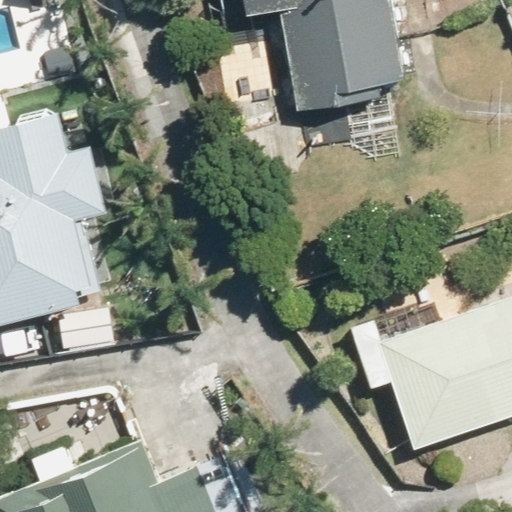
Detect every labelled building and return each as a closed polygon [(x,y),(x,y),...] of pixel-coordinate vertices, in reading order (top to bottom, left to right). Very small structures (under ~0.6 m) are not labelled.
[(400,0),(258,0),(259,7),(290,2),(308,107),(383,95),(381,80),(412,75),(400,0)] [(0,304),(2,304),(5,318),(110,290),(91,220),(88,220),(86,212),(116,204),(99,140),(78,146),(67,106),(0,123),(0,304)] [(385,317),(361,324),(381,385),(402,378),(423,445),(511,415),(511,296),(390,337),(385,317)] [(113,305),(82,312),(87,338),(118,331),(113,305)] [(270,511),(244,446),(163,480),(145,437),(79,464),(71,443),(37,457),(47,478),(0,496),(0,504),(3,511),(270,511)]
